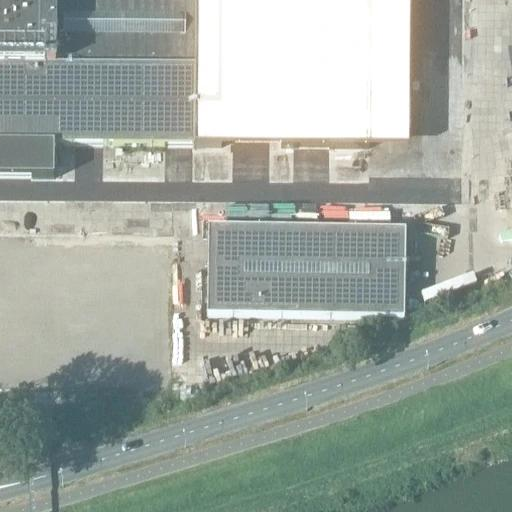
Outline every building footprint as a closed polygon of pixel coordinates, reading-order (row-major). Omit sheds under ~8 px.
[(0,0),(0,179),(53,180),(53,148),(194,149),(221,149),(221,133),(280,133),(280,149),(368,150),(369,0),(0,0)] [(440,0),(440,32),(482,32),(482,24),(491,24),(491,4),(469,4),(469,0),(440,0)] [(507,83),(433,81),(432,99),(507,100),(507,83)] [(404,233),(207,231),(206,318),(403,320),(404,233)] [(160,276),(160,265),(78,266),(78,277),(160,276)] [(33,286),(33,271),(0,271),(0,300),(12,301),(12,286),(33,286)] [(158,358),(76,359),(76,372),(158,371),(158,358)]
